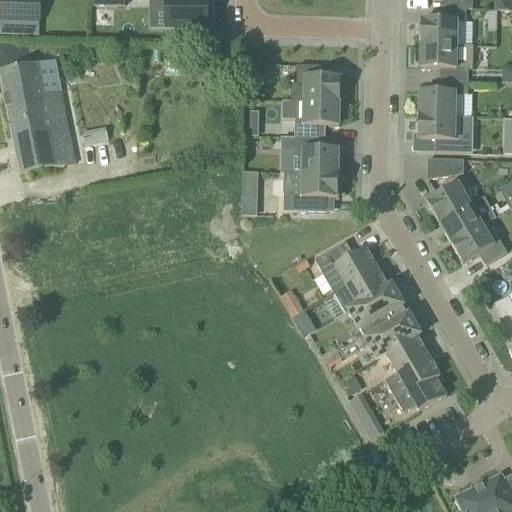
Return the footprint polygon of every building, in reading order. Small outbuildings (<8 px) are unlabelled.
[(0,0),(0,22),(40,24),(40,0),(0,0)] [(124,0),(93,0),(93,9),(125,9),(124,0)] [(167,33),(209,33),(208,26),(212,26),(212,10),(208,11),(208,3),(185,3),(184,0),(154,0),(154,14),(166,14),(167,33)] [(442,0),(443,13),(465,13),(465,0),(442,0)] [(457,49),(458,26),(466,26),(466,13),(465,13),(443,13),(442,13),(441,25),(421,24),(421,48),(457,49)] [(457,72),(457,49),(421,48),(421,49),(420,72),(440,73),(440,85),(442,86),(442,85),(468,86),(469,72),(457,72)] [(0,75),(0,80),(12,140),(19,178),(76,166),(55,64),(23,71),(0,75)] [(341,82),(321,82),(321,70),(297,69),(297,87),(291,87),(291,106),(304,106),(340,106),(341,82)] [(455,121),(456,97),(441,97),(420,96),(419,119),(419,120),(455,121)] [(340,107),(340,106),(304,106),(304,122),(295,121),(295,141),(323,142),(323,130),(339,130),(340,107)] [(455,137),(455,121),(419,120),(419,144),(440,145),(439,157),(463,157),(464,137),(455,137)] [(339,154),(323,154),(323,142),(295,141),(284,141),(283,153),(295,153),(294,161),(303,161),(302,177),(339,178),(339,177),(338,177),(339,154)] [(428,163),(428,183),(464,178),(464,164),(428,163)] [(327,202),(338,202),(339,178),(302,177),(284,177),(283,215),(327,216),(327,202)] [(439,227),(470,208),(458,188),(427,207),(439,227)] [(242,204),(242,219),(254,220),(254,205),(242,204)] [(451,248),(482,229),(470,208),(439,227),(439,228),(440,228),(450,246),(451,248)] [(507,256),(497,240),(491,243),(482,229),(451,248),(463,268),(480,258),(486,268),(507,256)] [(314,264),(334,298),(381,271),(376,262),(372,264),(366,252),(354,259),(346,245),(331,254),(332,256),(329,258),(328,256),(314,264)] [(511,264),(488,274),(494,288),(511,280),(511,264)] [(346,317),(349,315),(389,292),(389,291),(383,281),(386,279),(381,271),(334,298),(346,317)] [(417,340),(417,341),(420,339),(409,319),(414,316),(409,306),(403,309),(392,290),(389,291),(389,292),(349,315),(357,330),(335,343),(346,361),(368,348),(377,364),(386,359),(385,358),(417,340)] [(511,308),(509,301),(493,308),(510,344),(511,343),(511,308)] [(385,358),(386,359),(397,377),(397,378),(431,358),(426,349),(423,351),(417,341),(417,340),(385,358)] [(436,366),(431,358),(397,378),(397,377),(384,384),(403,417),(416,410),(419,416),(447,399),(436,382),(440,380),(433,368),(436,366)] [(385,435),(375,418),(362,426),(372,443),(385,435)] [(456,502),(461,511),(511,511),(511,501),(501,479),(456,502)]
